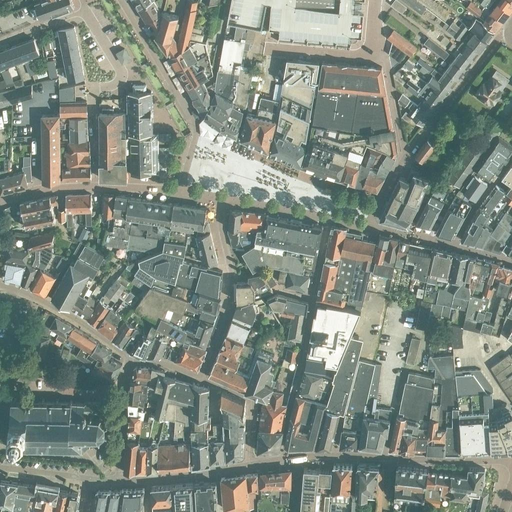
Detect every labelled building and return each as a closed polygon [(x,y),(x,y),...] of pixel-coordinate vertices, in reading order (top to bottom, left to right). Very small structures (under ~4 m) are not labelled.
[(71,0),(44,0),(34,4),(42,23),(75,11),(71,0)] [(133,0),(139,9),(153,0),(133,0)] [(162,12),(155,0),(153,0),(139,9),(147,22),(162,12)] [(162,12),(147,22),(171,58),(187,49),(188,49),(198,2),(189,0),(187,0),(178,43),(173,36),(179,16),(164,11),(163,13),(162,12)] [(228,20),(227,23),(262,30),(267,5),(267,0),(231,0),(230,12),(228,20)] [(271,0),(271,6),(269,31),(273,31),(279,32),(278,38),(279,38),(278,42),(279,42),(279,41),(293,42),(293,43),(293,42),(307,43),(307,44),(308,44),(308,43),(321,45),(321,46),(322,46),(322,45),(336,46),(336,47),(336,46),(350,47),(350,48),(351,48),(351,44),(352,38),(357,39),(362,39),(364,15),(361,14),(362,1),(365,1),(365,0),(271,0)] [(402,14),(407,7),(397,0),(394,0),(391,5),(402,14)] [(402,0),(421,14),(426,8),(416,0),(402,0)] [(510,12),(511,9),(511,0),(500,0),(498,3),(510,12)] [(503,21),(510,12),(498,3),(494,8),(491,5),(488,10),(491,12),(503,21)] [(477,18),(481,13),(469,4),(466,9),(477,18)] [(496,30),(503,21),(491,12),(487,17),(484,15),(481,19),(496,30)] [(473,34),(486,43),(494,32),(479,20),(475,25),(478,27),(473,34)] [(469,28),(462,23),(459,27),(453,22),(450,26),(463,36),(469,28)] [(61,42),(77,39),(74,26),(58,29),(61,42)] [(460,41),(463,36),(450,26),(447,31),(460,41)] [(405,51),(411,42),(394,29),(388,38),(393,42),(405,51)] [(480,51),(486,43),(473,34),(471,37),(468,35),(464,39),(480,51)] [(213,99),(204,116),(221,129),(232,106),(234,101),(236,97),(240,75),(242,65),(245,42),(225,38),(219,70),(218,70),(215,89),(215,90),(213,99)] [(445,59),(448,56),(449,54),(429,38),(424,43),(445,59)] [(22,44),(28,58),(40,54),(34,39),(22,44)] [(64,54),(79,52),(77,39),(61,42),(64,54)] [(452,51),(455,47),(456,45),(449,39),(445,46),(452,51)] [(473,60),(480,51),(464,39),(462,42),(465,44),(460,51),(473,60)] [(407,52),(405,51),(393,42),(390,54),(400,62),(407,52)] [(405,51),(407,52),(412,56),(418,48),(411,42),(405,51)] [(16,63),(28,58),(22,44),(10,48),(16,63)] [(122,65),(132,59),(125,47),(116,53),(122,65)] [(0,56),(4,67),(16,63),(10,48),(0,51),(0,56)] [(473,60),(460,51),(457,48),(454,53),(457,55),(453,60),(465,70),(473,60)] [(194,61),(187,49),(171,58),(178,71),(194,61)] [(66,67),(82,64),(79,52),(64,54),(66,67)] [(276,132),(271,153),(300,166),(305,152),(306,146),(320,61),(288,58),(275,131),(276,132)] [(423,66),(431,73),(434,69),(420,58),(417,61),(423,66)] [(189,90),(209,78),(197,59),(194,61),(178,71),(189,90)] [(459,79),(465,70),(453,60),(446,69),(459,79)] [(257,61),(257,71),(268,71),(268,61),(257,61)] [(50,70),(56,69),(55,62),(48,63),(50,70)] [(342,63),(322,62),(310,139),(301,166),(320,173),(341,180),(349,156),(363,161),(369,146),(387,153),(395,158),(397,153),(382,67),(342,63)] [(82,64),(66,67),(69,81),(84,78),(82,64)] [(232,106),(221,129),(237,137),(243,109),(246,109),(254,69),(242,65),(240,75),(236,97),(234,101),(232,106)] [(428,77),(431,73),(423,66),(419,70),(428,77)] [(56,69),(50,70),(51,77),(58,76),(56,69)] [(451,88),(459,79),(446,69),(442,74),(437,71),(434,75),(451,88)] [(6,83),(13,81),(10,75),(4,77),(6,83)] [(444,97),(451,88),(434,75),(430,79),(435,83),(431,87),(444,97)] [(501,92),(497,89),(501,83),(494,78),(485,90),(480,86),(476,92),(478,94),(477,96),(484,101),(487,96),(495,102),(501,92)] [(444,97),(431,87),(427,93),(426,92),(410,79),(407,83),(410,85),(417,91),(420,93),(424,96),(437,106),(444,97)] [(207,88),(203,81),(189,90),(204,116),(213,99),(215,90),(215,89),(216,83),(207,88)] [(276,83),(273,99),(280,100),(283,84),(276,83)] [(11,99),(12,104),(31,98),(31,84),(8,91),(11,99)] [(146,92),(146,84),(133,85),(133,92),(128,92),(129,135),(131,134),(131,175),(151,175),(151,174),(159,174),(158,134),(152,134),(151,92),(146,92)] [(414,95),(417,91),(410,85),(407,89),(414,95)] [(76,86),(60,89),(61,102),(76,102),(76,86)] [(0,102),(11,99),(8,91),(0,92),(0,102)] [(253,108),(256,92),(251,91),(248,107),(253,108)] [(430,115),(417,105),(402,93),(398,98),(398,102),(404,107),(406,105),(413,110),(410,115),(423,125),(430,115)] [(430,115),(437,106),(424,96),(420,93),(417,96),(421,100),(417,105),(430,115)] [(276,120),(279,101),(262,97),(258,116),(247,114),(241,139),(269,152),(276,120)] [(61,117),(87,116),(87,102),(76,102),(61,102),(61,117)] [(102,113),(99,113),(100,165),(99,165),(99,181),(127,182),(127,163),(126,163),(125,113),(113,113),(113,109),(102,109),(102,113)] [(43,182),(60,181),(60,114),(42,114),(43,182)] [(70,127),(88,127),(87,117),(70,117),(70,127)] [(88,127),(70,127),(71,140),(88,139),(88,127)] [(504,163),(509,156),(511,152),(511,145),(499,136),(475,169),(490,181),(496,172),(497,173),(502,166),(501,166),(504,163)] [(424,162),(436,146),(428,140),(416,156),(424,162)] [(63,181),(91,179),(90,154),(90,141),(68,142),(69,152),(67,152),(67,168),(62,168),(63,181)] [(216,152),(226,153),(227,144),(217,143),(216,152)] [(362,163),(355,185),(364,188),(370,168),(371,166),(370,166),(371,161),(374,161),(377,163),(383,152),(369,146),(362,163)] [(380,164),(387,153),(383,152),(377,163),(374,161),(371,161),(370,166),(371,166),(370,168),(377,171),(380,164)] [(395,158),(387,153),(380,164),(377,171),(370,168),(364,188),(377,192),(390,168),(391,168),(395,158)] [(349,156),(341,180),(355,185),(362,163),(363,161),(349,156)] [(462,187),(474,162),(466,158),(454,183),(462,187)] [(269,170),(272,165),(264,162),(261,167),(269,170)] [(511,185),(511,163),(501,178),(511,185)] [(11,176),(14,190),(28,186),(26,179),(32,179),(31,167),(24,168),(24,171),(11,175),(11,176)] [(201,180),(219,182),(220,169),(201,168),(201,180)] [(417,207),(429,180),(414,174),(411,182),(400,177),(391,194),(392,194),(386,207),(385,207),(380,220),(409,227),(411,220),(417,207)] [(0,187),(1,193),(14,190),(11,176),(11,175),(0,178),(0,187)] [(256,196),(260,179),(245,175),(244,178),(233,176),(231,184),(250,189),(248,195),(232,192),(231,196),(249,200),(250,194),(256,196)] [(476,200),(487,184),(474,175),(463,191),(476,200)] [(506,192),(496,185),(477,211),(461,240),(473,243),(506,192)] [(511,186),(511,185),(473,243),(491,248),(511,213),(506,210),(511,203),(511,186)] [(258,201),(286,206),(288,194),(268,191),(267,197),(258,196),(258,201)] [(78,195),(79,212),(86,212),(86,226),(92,226),(92,212),(91,194),(78,195)] [(114,216),(116,195),(103,194),(102,215),(114,216)] [(431,228),(445,201),(432,194),(416,224),(431,228)] [(73,212),(79,212),(78,195),(67,195),(67,213),(68,226),(73,226),(73,212)] [(130,197),(116,195),(114,216),(113,230),(107,229),(102,243),(122,246),(126,218),(129,198),(130,198),(130,197)] [(58,204),(57,196),(50,197),(49,196),(21,202),(27,227),(55,222),(51,205),(58,204)] [(171,227),(174,204),(130,198),(129,198),(126,218),(122,246),(157,252),(163,250),(166,233),(170,233),(171,227)] [(463,199),(456,211),(449,208),(437,232),(454,237),(472,204),(463,199)] [(211,232),(203,233),(204,229),(207,208),(174,203),(174,204),(171,227),(170,233),(166,233),(163,250),(157,252),(139,260),(140,265),(155,275),(175,282),(181,262),(184,262),(184,261),(186,256),(203,260),(218,263),(211,232)] [(10,208),(3,210),(5,219),(12,217),(10,208)] [(239,240),(243,212),(230,210),(228,233),(230,239),(232,247),(243,248),(239,240)] [(267,215),(267,213),(243,211),(239,240),(244,251),(256,238),(258,229),(264,228),(267,215)] [(511,212),(511,213),(491,248),(500,251),(503,247),(511,232),(511,212)] [(323,227),(267,215),(264,228),(258,229),(256,238),(254,247),(244,253),(254,270),(262,265),(280,269),(288,270),(303,273),(311,274),(311,271),(314,271),(323,227)] [(320,285),(341,290),(344,274),(340,273),(340,271),(338,270),(346,231),(347,228),(332,225),(320,285)] [(84,228),(78,239),(85,243),(91,231),(84,228)] [(364,234),(346,231),(338,270),(340,271),(340,273),(344,274),(341,290),(348,292),(349,292),(347,302),(362,306),(375,243),(362,240),(364,234)] [(40,248),(48,246),(50,232),(39,235),(39,237),(40,248)] [(511,232),(503,247),(507,249),(506,251),(511,253),(511,232)] [(29,251),(40,248),(39,237),(38,235),(29,237),(29,251)] [(393,276),(401,240),(380,235),(374,260),(377,261),(374,272),(393,276)] [(426,277),(427,272),(432,248),(410,243),(410,242),(401,240),(395,264),(414,267),(412,274),(426,277)] [(83,286),(86,281),(90,274),(94,276),(105,257),(106,256),(80,241),(69,262),(71,263),(51,299),(70,309),(83,286)] [(23,284),(26,264),(29,250),(9,247),(7,260),(7,259),(3,279),(21,283),(23,284)] [(432,248),(427,272),(438,275),(444,250),(432,248)] [(26,264),(23,284),(28,286),(34,275),(40,262),(40,250),(36,250),(35,259),(32,266),(26,264)] [(444,250),(438,275),(449,277),(454,253),(444,250)] [(465,278),(469,256),(468,256),(468,255),(454,252),(454,253),(449,277),(449,278),(463,281),(463,278),(464,278),(465,278)] [(62,253),(57,264),(64,267),(69,256),(62,253)] [(464,287),(466,279),(471,280),(477,261),(475,260),(476,258),(469,256),(465,278),(464,278),(463,281),(462,284),(461,284),(455,292),(454,296),(469,300),(469,298),(470,293),(469,288),(464,287)] [(223,271),(192,263),(184,261),(184,262),(181,262),(175,282),(196,290),(196,289),(199,290),(199,289),(220,295),(223,271)] [(484,263),(477,261),(470,286),(476,288),(484,263)] [(491,297),(493,286),(495,279),(499,266),(500,264),(492,262),(491,264),(483,290),(482,294),(483,294),(482,299),(476,318),(483,320),(489,301),(491,297)] [(483,290),(491,264),(484,263),(476,288),(483,290)] [(393,276),(389,291),(400,293),(401,290),(423,295),(426,280),(426,277),(412,274),(414,267),(395,264),(393,276)] [(509,294),(511,285),(511,267),(503,265),(503,266),(499,266),(495,279),(499,280),(496,290),(509,294)] [(148,279),(152,273),(140,266),(137,271),(148,279)] [(47,295),(56,278),(40,269),(30,287),(47,295)] [(238,302),(244,301),(255,298),(274,292),(271,288),(277,283),(267,269),(261,273),(248,276),(249,282),(237,283),(238,302)] [(285,283),(288,270),(280,269),(278,281),(285,283)] [(306,291),(309,277),(289,273),(286,287),(306,291)] [(218,312),(221,298),(219,297),(220,295),(199,289),(199,290),(196,289),(196,290),(155,275),(151,287),(196,302),(196,305),(218,312)] [(116,280),(105,295),(115,302),(126,288),(116,280)] [(80,314),(91,298),(89,297),(88,298),(84,296),(90,287),(87,285),(88,283),(86,281),(83,286),(70,309),(80,314)] [(348,292),(341,290),(320,285),(317,299),(345,307),(348,292)] [(214,322),(218,312),(196,305),(196,302),(151,287),(143,297),(214,322)] [(125,290),(120,297),(124,299),(129,292),(125,290)] [(129,292),(124,299),(133,306),(139,298),(130,291),(129,292)] [(277,294),(267,298),(273,308),(282,309),(281,315),(292,317),(290,331),(288,339),(302,341),(308,303),(277,294)] [(205,348),(214,322),(143,297),(135,310),(158,324),(157,326),(189,342),(205,348)] [(466,315),(476,318),(482,299),(472,297),(472,298),(469,298),(466,315)] [(87,318),(101,301),(100,300),(98,302),(91,298),(80,314),(87,318)] [(269,308),(266,303),(261,298),(236,307),(234,315),(252,323),(256,312),(259,312),(257,306),(261,305),(262,310),(269,308)] [(441,316),(443,305),(436,303),(432,303),(422,300),(416,328),(427,330),(432,331),(435,331),(439,316),(441,316)] [(98,326),(112,308),(111,307),(101,301),(87,318),(98,326)] [(308,356),(306,368),(326,371),(327,364),(337,366),(360,312),(346,308),(317,304),(308,356)] [(392,306),(392,315),(397,316),(396,321),(400,321),(401,307),(392,306)] [(102,330),(116,311),(112,308),(98,326),(102,330)] [(67,339),(73,326),(56,316),(45,311),(37,332),(36,337),(32,354),(45,357),(49,337),(47,336),(51,328),(67,337),(66,338),(67,339)] [(116,311),(102,330),(111,338),(118,328),(115,326),(118,321),(121,315),(116,311)] [(226,335),(244,342),(247,336),(254,339),(258,329),(233,319),(226,335)] [(122,345),(136,327),(126,320),(121,327),(113,339),(122,345)] [(153,336),(157,326),(152,324),(148,332),(149,333),(148,334),(145,333),(141,340),(138,338),(131,351),(145,357),(155,337),(153,336)] [(461,330),(461,327),(450,325),(452,335),(453,348),(464,347),(462,336),(463,330),(461,330)] [(81,339),(84,333),(73,326),(67,339),(78,346),(82,339),(81,339)] [(141,340),(145,333),(143,332),(136,327),(122,345),(130,350),(130,351),(131,351),(138,338),(141,340)] [(431,332),(430,340),(441,341),(442,334),(431,332)] [(78,346),(85,350),(80,357),(87,362),(92,354),(98,342),(84,333),(81,339),(82,339),(78,346)] [(164,338),(156,334),(155,337),(145,357),(155,358),(164,337),(164,338)] [(331,448),(340,412),(346,413),(359,359),(365,338),(352,334),(344,353),(340,361),(333,386),(327,403),(326,408),(316,448),(331,448)] [(254,346),(244,342),(226,335),(221,347),(239,354),(240,353),(250,357),(254,346)] [(169,340),(164,338),(164,337),(155,358),(161,358),(169,340)] [(414,365),(420,340),(412,338),(406,363),(414,365)] [(107,362),(109,358),(112,351),(98,342),(92,354),(98,358),(107,362)] [(179,350),(203,360),(207,349),(205,348),(189,342),(188,345),(181,343),(179,350)] [(203,360),(179,350),(173,347),(168,358),(198,371),(203,360)] [(221,347),(215,362),(244,375),(251,359),(221,347)] [(296,362),(298,351),(288,349),(286,359),(296,362)] [(511,358),(510,356),(509,355),(492,368),(505,389),(511,399),(511,358)] [(250,378),(244,392),(268,400),(274,387),(265,384),(272,362),(258,357),(250,378)] [(427,359),(426,370),(436,371),(435,379),(429,442),(428,442),(427,452),(448,453),(462,453),(455,371),(454,357),(427,359)] [(98,358),(96,363),(93,361),(90,366),(94,368),(91,373),(113,384),(122,364),(109,358),(107,362),(98,358)] [(360,446),(361,431),(364,415),(365,405),(366,405),(376,364),(359,359),(346,413),(343,429),(340,447),(359,448),(360,446)] [(209,376),(232,387),(244,392),(250,378),(244,375),(215,362),(209,376)] [(382,364),(376,364),(366,405),(365,405),(364,415),(361,431),(360,446),(382,449),(386,434),(388,434),(392,409),(377,407),(382,364)] [(132,380),(149,384),(153,369),(153,368),(137,367),(134,369),(132,380)] [(166,371),(153,369),(149,384),(149,387),(161,391),(156,415),(176,420),(175,436),(184,436),(184,439),(192,439),(193,467),(210,464),(208,436),(208,430),(210,388),(165,375),(166,371)] [(332,378),(305,370),(299,389),(297,395),(291,416),(285,446),(289,449),(316,448),(326,408),(327,403),(316,400),(317,397),(323,399),(332,378)] [(455,371),(462,453),(491,453),(488,392),(493,392),(493,386),(480,370),(455,371)] [(397,415),(390,450),(427,452),(428,442),(429,442),(435,379),(410,373),(408,383),(406,383),(399,416),(397,415)] [(132,380),(131,380),(130,389),(130,393),(129,402),(130,414),(139,414),(139,418),(144,418),(149,387),(149,384),(132,380)] [(246,401),(222,391),(224,425),(226,460),(242,457),(245,454),(246,401)] [(281,405),(283,394),(272,392),(271,403),(265,403),(262,406),(259,428),(258,452),(279,450),(283,430),(287,406),(281,405)] [(83,450),(83,437),(99,437),(106,432),(106,423),(100,417),(88,415),(88,413),(86,412),(84,411),(85,403),(71,402),(11,401),(10,448),(83,450)] [(147,424),(143,422),(143,424),(142,430),(139,445),(136,472),(147,471),(147,445),(156,415),(149,413),(147,419),(147,424)] [(143,424),(143,422),(144,418),(139,418),(139,414),(130,414),(130,417),(129,429),(142,430),(142,428),(143,424)] [(491,428),(493,453),(510,450),(511,451),(511,418),(508,421),(509,423),(501,426),(501,428),(491,428)] [(214,436),(208,436),(210,464),(211,464),(211,463),(226,460),(224,425),(214,426),(214,436)] [(129,429),(124,472),(136,472),(139,445),(142,430),(129,429)] [(147,445),(147,471),(159,471),(158,469),(159,446),(159,445),(159,444),(149,444),(149,445),(147,445)] [(190,444),(173,445),(174,470),(191,468),(190,444)] [(173,445),(159,446),(159,471),(174,470),(173,445)] [(497,467),(502,485),(511,481),(511,480),(507,464),(497,467)] [(350,492),(350,493),(353,498),(352,511),(357,511),(358,503),(359,503),(360,497),(367,497),(368,491),(377,492),(379,466),(359,465),(357,467),(356,492),(350,492)] [(331,492),(336,492),(340,493),(350,493),(350,492),(352,466),(333,466),(333,471),(331,492)] [(394,496),(394,501),(411,503),(424,505),(428,472),(429,469),(397,466),(396,470),(394,496)] [(79,467),(78,476),(99,478),(100,469),(79,467)] [(329,511),(331,492),(333,471),(320,470),(320,469),(304,468),(300,511),(329,511)] [(452,488),(451,497),(465,498),(466,494),(479,497),(475,511),(484,511),(490,493),(480,492),(484,479),(485,469),(469,469),(468,477),(452,474),(450,487),(452,488)] [(261,487),(261,489),(261,500),(258,500),(258,507),(258,511),(287,511),(289,507),(289,500),(290,494),(290,487),(291,487),(291,470),(261,473),(261,487)] [(450,487),(452,474),(437,472),(428,472),(424,505),(424,506),(439,507),(441,496),(451,497),(452,488),(450,487)] [(250,511),(250,507),(256,507),(255,490),(258,490),(258,474),(245,475),(221,478),(224,509),(230,508),(229,511),(250,511)] [(0,483),(0,510),(1,511),(2,508),(4,509),(5,507),(7,507),(8,505),(12,506),(12,504),(18,483),(0,481),(0,483)] [(32,511),(34,508),(27,506),(30,493),(33,494),(35,486),(18,483),(10,511),(32,511)] [(216,483),(193,485),(194,504),(195,511),(194,511),(215,511),(216,511),(216,510),(218,510),(218,504),(217,496),(216,483)] [(499,497),(503,487),(498,484),(493,494),(499,497)] [(193,485),(172,487),(173,504),(174,510),(173,511),(194,511),(195,511),(194,504),(193,485)] [(30,493),(27,506),(34,508),(33,510),(40,511),(54,511),(59,490),(39,487),(35,486),(33,494),(30,493)] [(173,511),(172,487),(152,488),(153,511),(173,511)] [(132,490),(122,489),(118,511),(142,511),(144,489),(132,490)] [(64,511),(69,492),(59,490),(54,511),(64,511)] [(94,504),(92,511),(104,511),(109,491),(97,491),(94,504)] [(118,511),(122,491),(109,491),(104,511),(118,511)] [(64,511),(76,511),(80,496),(77,493),(69,492),(64,511)] [(331,503),(331,511),(341,511),(342,509),(339,509),(337,509),(337,503),(331,503)]
